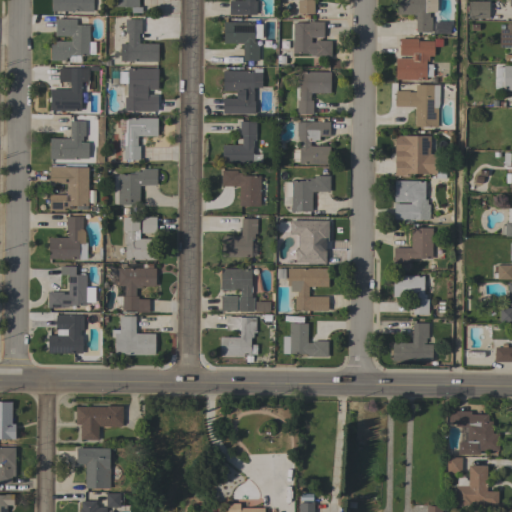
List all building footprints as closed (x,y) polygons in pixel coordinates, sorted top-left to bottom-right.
[(92,0),(92,11),(50,11),(50,0),(92,0)] [(228,0),(256,1),(255,14),(243,14),(243,15),(228,14),(228,0)] [(313,0),(313,14),(297,13),(297,0),(313,0)] [(436,0),(436,12),(428,12),(428,17),(431,17),(431,32),(415,32),(415,14),(395,14),(395,0),(436,0)] [(488,1),(488,18),(467,18),(468,1),(488,1)] [(88,42),(94,42),(94,54),(88,54),(88,56),(80,56),(80,62),(68,62),(68,58),(65,57),(65,60),(50,60),(50,44),(54,44),(54,41),(70,41),(70,36),(55,36),(55,18),(75,19),(75,25),(88,25),(88,42)] [(127,61),(127,60),(118,60),(118,44),(126,44),(127,33),(124,33),(125,19),(140,19),(140,33),(138,33),(138,43),(158,43),(157,61),(127,61)] [(292,40),(290,40),(290,25),(292,25),(292,23),(308,23),(308,21),(323,21),(323,37),(315,37),(315,40),(330,41),(330,56),(310,56),(310,54),(307,54),(292,53),(292,40)] [(253,22),(253,24),(261,24),(261,38),(253,38),(253,41),(256,41),(256,46),(258,46),(258,61),(242,61),(242,43),(223,43),(223,22),(253,22)] [(511,22),(511,47),(498,47),(499,30),(505,30),(505,24),(507,24),(507,22),(511,22)] [(395,79),(395,58),(412,58),(412,56),(399,55),(399,38),(417,39),(417,41),(433,41),(433,56),(428,56),(428,61),(426,61),(426,65),(431,65),(431,78),(425,78),(425,80),(395,79)] [(511,66),(511,90),(502,90),(502,66),(511,66)] [(88,68),(87,82),(80,82),(80,111),(49,110),(50,89),(69,89),(69,82),(58,82),(58,68),(88,68)] [(124,97),(126,97),(126,83),(118,83),(118,72),(127,72),(127,68),(157,68),(157,89),(137,89),(137,97),(139,97),(139,111),(124,111),(124,97)] [(253,71),(253,74),(261,74),(261,86),(253,86),(253,101),(254,101),(254,113),(222,113),(222,98),(235,98),(235,91),(222,91),(222,71),(253,71)] [(329,93),(309,93),(309,99),(298,99),(299,90),(299,71),(329,72),(329,93)] [(438,85),(438,103),(437,109),(436,127),(422,127),(422,130),(417,130),(417,126),(414,126),(414,106),(394,106),(395,91),(408,91),(408,92),(415,92),(415,85),(438,85)] [(312,114),(296,114),(296,100),(312,100),(312,114)] [(157,118),(156,136),(137,136),(137,146),(139,146),(139,160),(123,160),(123,146),(126,146),(126,117),(157,118)] [(69,138),(69,121),(84,121),(84,136),(82,136),(82,142),(88,142),(88,158),(78,158),(78,159),(49,159),(49,138),(69,138)] [(239,121),(255,122),(255,140),(252,140),(252,163),(221,163),(221,145),(241,145),(241,135),(238,135),(239,121)] [(329,122),(328,136),(318,136),(318,140),(314,140),(314,141),(309,141),(309,146),(329,146),(329,164),(298,164),(298,140),(296,140),(296,122),(309,122),(309,121),(329,122)] [(394,135),(424,135),(424,138),(431,138),(430,147),(424,147),(424,154),(427,154),(427,158),(429,158),(429,174),(410,173),(410,153),(394,153),(394,135)] [(511,191),(508,191),(508,172),(511,172),(511,165),(503,165),(503,153),(511,153),(511,191)] [(409,174),(394,174),(394,159),(409,159),(409,174)] [(64,166),(64,167),(87,167),(87,206),(68,206),(68,208),(63,208),(63,210),(48,210),(48,195),(66,195),(66,184),(49,184),(49,166),(64,166)] [(139,185),(139,204),(113,204),(113,176),(134,176),(134,169),(156,169),(156,185),(139,185)] [(259,206),(238,206),(238,186),(221,186),(221,170),(236,170),(236,172),(241,172),(241,175),(259,176),(259,206)] [(290,180),(308,181),(308,175),(329,176),(328,192),(311,191),(311,211),(289,211),(290,180)] [(424,181),(424,199),(426,199),(426,204),(429,204),(429,219),(414,219),(414,220),(393,219),(393,203),(410,204),(410,202),(393,202),(393,180),(424,181)] [(48,237),(68,238),(68,230),(66,230),(66,216),(82,216),(82,229),(84,232),(84,243),(86,243),(86,259),(48,259),(48,237)] [(125,246),(123,245),(123,233),(124,233),(124,231),(122,231),(122,217),(139,217),(139,239),(155,239),(154,260),(124,259),(125,246)] [(155,233),(141,233),(141,217),(155,217),(155,233)] [(240,236),(240,218),(256,219),(256,233),(254,233),(253,238),(251,238),(251,243),(254,243),(254,244),(255,244),(255,251),(250,251),(250,257),(220,257),(220,236),(240,236)] [(328,220),(328,241),(308,241),(308,249),(310,249),(310,262),(294,262),(294,248),(297,248),(297,235),(289,235),(289,220),(328,220)] [(431,228),(431,259),(412,258),(412,261),(407,261),(407,263),(393,263),(393,248),(410,248),(410,228),(431,228)] [(511,279),(496,279),(496,278),(493,278),(493,267),(496,267),(496,265),(511,265),(511,279)] [(85,287),(93,287),(93,302),(85,302),(85,305),(67,305),(67,308),(47,308),(47,292),(63,292),(63,294),(67,294),(67,275),(59,275),(60,266),(75,266),(75,275),(85,275),(85,287)] [(155,268),(155,286),(141,286),(141,288),(135,288),(135,296),(137,296),(137,299),(148,299),(148,312),(136,312),(136,310),(121,310),(121,296),(123,296),(123,286),(117,286),(117,268),(155,268)] [(251,269),(250,297),(239,297),(239,290),(220,290),(220,268),(251,269)] [(294,310),(294,296),(296,296),(296,292),(290,291),(290,286),(286,286),(286,268),(327,268),(327,286),(307,286),(307,296),(327,296),(327,310),(294,310)] [(427,314),(412,314),(412,297),(392,297),(392,276),(423,276),(423,294),(425,294),(425,299),(427,299),(427,314)] [(220,311),(220,295),(236,296),(236,311),(220,311)] [(237,311),(237,297),(253,297),(253,311),(237,311)] [(438,301),(444,301),(443,305),(449,306),(449,315),(437,315),(438,301)] [(511,322),(499,322),(499,308),(511,308),(511,322)] [(82,352),(77,352),(77,354),(47,353),(47,335),(55,335),(55,314),(69,315),(83,315),(82,352)] [(119,316),(135,316),(134,333),(154,334),(154,355),(114,354),(114,337),(110,337),(110,329),(119,329),(119,316)] [(255,332),(252,332),(252,337),(250,337),(250,344),(256,344),(256,354),(249,354),(249,355),(219,355),(219,337),(239,337),(239,330),(225,330),(226,316),(239,316),(239,317),(255,317),(255,332)] [(306,343),(311,343),(311,341),(327,341),(327,357),(311,356),(307,356),(307,354),(282,353),(282,336),(289,336),(289,323),(307,323),(306,343)] [(391,361),(392,343),(411,343),(412,323),(427,323),(427,338),(425,338),(425,344),(431,344),(431,361),(391,361)] [(511,347),(511,361),(494,361),(494,347),(511,347)] [(106,406),(106,405),(122,406),(122,427),(98,427),(98,440),(79,440),(80,424),(74,424),(75,406),(106,406)] [(0,407),(8,407),(8,413),(11,413),(11,424),(13,424),(13,428),(14,428),(14,439),(9,439),(9,438),(0,438),(0,407)] [(457,454),(457,442),(466,442),(466,427),(454,427),(454,422),(448,422),(448,413),(455,413),(455,411),(470,411),(470,414),(487,414),(487,421),(492,421),(492,433),(498,433),(498,451),(479,450),(479,454),(457,454)] [(0,447),(14,447),(14,476),(11,476),(11,483),(0,483),(0,447)] [(109,448),(109,468),(109,488),(84,488),(85,464),(75,464),(75,447),(109,448)] [(461,473),(446,473),(446,457),(461,457),(461,473)] [(455,486),(456,486),(456,479),(457,478),(457,477),(459,477),(464,477),(465,478),(466,480),(467,480),(467,465),(486,465),(486,491),(497,491),(497,505),(476,505),(476,502),(470,502),(470,505),(455,505),(455,486)] [(119,493),(119,506),(105,506),(105,493),(119,493)] [(0,511),(0,494),(4,494),(13,494),(13,505),(6,505),(5,511),(0,511)] [(79,511),(79,508),(80,508),(80,501),(95,501),(95,505),(97,505),(97,508),(105,508),(105,511),(79,511)] [(312,511),(297,511),(298,501),(313,502),(312,511)] [(226,511),(226,503),(238,503),(238,508),(263,508),(263,511),(226,511)]
